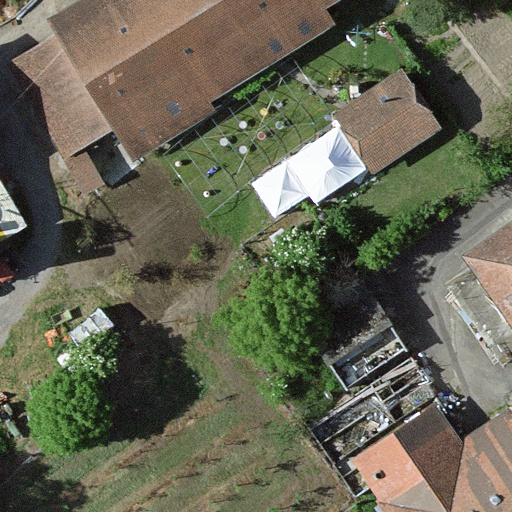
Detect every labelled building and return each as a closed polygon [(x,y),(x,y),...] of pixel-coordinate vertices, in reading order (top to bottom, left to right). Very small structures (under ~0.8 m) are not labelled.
[(359,0),(84,0),(57,18),(65,29),(136,142),(359,0)] [(149,173),(65,29),(5,64),(90,208),(149,173)] [(438,125),(401,69),(334,112),(370,169),(438,125)] [(511,216),(455,258),(511,335),(511,216)] [(511,511),(511,404),(460,441),(438,408),(350,469),(380,511),(511,511)]
